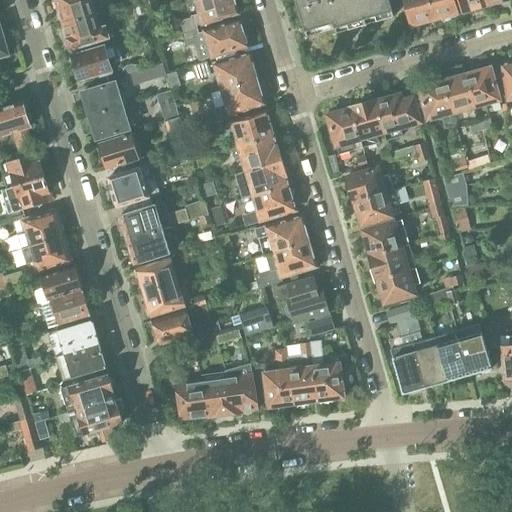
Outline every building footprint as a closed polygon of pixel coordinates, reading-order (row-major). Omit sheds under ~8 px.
[(55,0),(54,0),(62,26),(96,15),(101,13),(103,8),(100,0),(55,0)] [(160,10),(156,0),(147,0),(143,2),(147,14),(160,10)] [(195,0),(200,14),(191,17),(192,18),(181,22),(184,34),(198,30),(197,26),(203,24),(238,14),(234,0),(195,0)] [(295,0),(305,32),(318,28),(319,33),(347,25),(349,30),(367,25),(365,20),(375,17),(377,22),(395,17),(389,0),(295,0)] [(435,20),(429,0),(402,0),(410,27),(435,20)] [(429,0),(435,20),(459,14),(455,0),(429,0)] [(458,0),(462,13),(487,6),(484,0),(458,0)] [(96,15),(62,26),(70,50),(104,40),(115,37),(111,25),(101,28),(96,15)] [(149,19),(135,24),(138,35),(153,30),(149,19)] [(204,32),(205,32),(199,34),(198,30),(184,34),(188,47),(194,45),(200,61),(212,57),(212,58),(248,47),(240,21),(204,32)] [(0,57),(9,55),(0,24),(0,57)] [(112,72),(110,64),(115,62),(115,61),(119,59),(114,42),(72,55),(79,81),(112,72)] [(214,65),(222,91),(258,80),(250,54),(214,65)] [(212,76),(207,62),(193,66),(197,80),(212,76)] [(128,66),(124,69),(126,75),(131,73),(137,72),(135,65),(130,66),(129,66),(128,66)] [(137,72),(131,73),(134,84),(151,79),(148,68),(137,72)] [(490,68),(467,75),(482,131),(483,130),(484,134),(494,132),(486,103),(499,100),(490,68)] [(181,86),(177,73),(177,72),(167,75),(171,89),(181,86)] [(472,134),(482,131),(467,75),(443,82),(456,126),(457,126),(457,124),(468,120),(472,134)] [(90,115),(123,105),(119,92),(126,90),(123,79),(83,92),(90,115)] [(222,91),(229,115),(265,105),(258,80),(222,91)] [(446,129),(456,126),(443,82),(420,88),(428,120),(442,116),(446,129)] [(165,122),(180,117),(172,91),(157,95),(165,122)] [(375,100),(384,133),(387,141),(403,137),(401,130),(421,125),(416,105),(407,108),(403,95),(379,102),(378,100),(375,100)] [(377,135),(384,133),(375,100),(351,107),(352,110),(353,110),(358,129),(364,148),(379,143),(377,135)] [(0,135),(0,136),(14,132),(20,153),(33,149),(27,128),(31,127),(30,124),(31,121),(30,115),(27,113),(23,101),(6,106),(5,103),(0,104),(0,135)] [(131,130),(123,105),(90,115),(98,140),(131,130)] [(221,107),(207,112),(211,126),(225,122),(221,107)] [(339,155),(364,148),(358,129),(353,110),(352,110),(328,117),(339,155)] [(238,148),(275,137),(267,112),(231,122),(238,148)] [(165,123),(173,149),(187,144),(180,117),(165,122),(165,123)] [(99,144),(106,169),(139,159),(131,134),(99,144)] [(241,157),(246,172),(282,161),(275,137),(238,148),(231,150),(234,159),(241,157)] [(414,146),(417,155),(428,152),(425,143),(414,146)] [(171,167),(192,161),(187,144),(173,149),(166,151),(171,167)] [(193,148),(197,160),(207,157),(203,145),(193,148)] [(393,162),(389,150),(381,152),(384,165),(393,162)] [(428,152),(417,155),(419,163),(431,159),(428,152)] [(35,154),(7,163),(14,187),(46,177),(41,161),(37,163),(35,154)] [(339,173),(335,155),(327,158),(332,175),(339,173)] [(357,158),(360,170),(368,167),(366,155),(357,158)] [(489,155),(467,163),(468,168),(469,171),(492,163),(489,155)] [(197,160),(200,169),(209,166),(207,157),(197,160)] [(468,168),(467,163),(465,158),(449,162),(452,173),(468,168)] [(246,172),(253,196),(289,185),(282,161),(246,172)] [(118,207),(122,205),(149,197),(149,198),(161,195),(154,174),(151,175),(148,166),(109,178),(118,207)] [(353,203),(355,202),(394,191),(389,174),(381,177),(379,168),(346,177),(353,203)] [(447,187),(465,186),(463,174),(444,179),(447,187)] [(14,187),(1,191),(9,215),(49,202),(47,194),(50,193),(46,177),(14,187)] [(200,186),(204,198),(217,194),(213,182),(200,186)] [(297,212),(289,185),(253,196),(257,211),(243,216),(246,227),(297,212)] [(465,186),(447,187),(453,207),(464,206),(468,206),(465,186)] [(401,215),(394,191),(355,202),(362,226),(401,215)] [(199,218),(209,215),(202,195),(183,200),(186,209),(168,214),(165,201),(151,205),(149,198),(149,197),(122,205),(124,214),(121,215),(128,240),(172,226),(199,218)] [(440,198),(428,201),(431,211),(443,207),(441,198),(440,198)] [(216,226),(230,223),(225,206),(211,209),(216,226)] [(471,230),(464,206),(453,207),(459,233),(471,230)] [(443,207),(431,211),(433,219),(445,215),(443,207)] [(20,235),(24,249),(64,237),(57,213),(23,224),(26,233),(20,235)] [(209,215),(199,218),(202,227),(212,223),(209,215)] [(264,256),(266,255),(265,254),(309,241),(302,217),(266,227),(269,236),(259,238),(264,256)] [(370,255),(410,244),(402,220),(363,232),(370,255)] [(171,254),(169,245),(177,242),(172,226),(128,240),(136,265),(171,254)] [(228,233),(215,237),(219,251),(232,247),(228,233)] [(453,241),(450,233),(441,235),(438,236),(441,245),(453,241)] [(468,235),(465,238),(466,243),(471,244),(474,240),(472,236),(468,235)] [(29,262),(35,260),(38,272),(71,262),(64,237),(24,249),(29,262)] [(283,281),(282,277),(317,267),(309,241),(265,254),(266,255),(270,271),(255,276),(258,289),(283,281)] [(376,281),(378,280),(417,268),(410,244),(370,255),(368,256),(376,281)] [(199,248),(191,251),(193,259),(202,256),(199,248)] [(191,251),(190,250),(179,254),(182,262),(193,259),(191,251)] [(137,269),(144,292),(177,282),(170,259),(137,269)] [(473,284),(474,289),(481,287),(487,285),(481,263),(468,266),(473,284)] [(41,304),(83,291),(76,266),(35,278),(38,289),(35,290),(39,305),(41,304)] [(385,304),(416,294),(413,286),(421,284),(417,268),(378,280),(385,304)] [(462,275),(461,275),(449,279),(452,287),(465,283),(462,275)] [(330,312),(323,289),(323,288),(318,290),(314,276),(287,284),(290,298),(286,299),(287,303),(285,309),(287,317),(292,320),(293,323),(330,312)] [(177,282),(144,292),(152,317),(185,306),(177,282)] [(461,303),(457,290),(445,293),(449,306),(461,303)] [(91,316),(83,291),(41,304),(49,329),(91,316)] [(211,294),(204,296),(207,305),(214,302),(211,294)] [(193,299),(195,308),(207,305),(204,296),(193,299)] [(409,306),(387,312),(391,324),(398,322),(402,337),(411,335),(406,319),(413,317),(409,306)] [(268,309),(240,317),(246,337),(274,329),(268,309)] [(153,322),(160,346),(201,333),(202,337),(203,336),(215,333),(221,331),(218,321),(200,326),(199,325),(190,327),(185,311),(153,322)] [(413,317),(406,319),(411,335),(413,343),(413,344),(426,388),(448,382),(435,337),(423,341),(420,332),(421,332),(417,316),(413,317)] [(335,329),(332,317),(307,324),(309,337),(335,329)] [(49,333),(56,357),(99,344),(92,320),(49,333)] [(10,342),(19,339),(13,321),(5,323),(5,325),(10,342)] [(479,324),(457,331),(470,375),(492,369),(479,324)] [(497,324),(485,328),(488,340),(500,336),(497,324)] [(216,337),(219,345),(242,338),(239,330),(216,337)] [(457,331),(435,337),(448,382),(470,375),(457,331)] [(215,333),(203,336),(207,349),(219,345),(216,337),(215,333)] [(202,337),(191,340),(194,353),(207,349),(203,336),(202,337)] [(500,336),(488,340),(491,349),(501,348),(501,346),(500,336)] [(510,345),(501,346),(501,348),(504,380),(511,379),(511,336),(509,337),(510,345)] [(20,373),(31,370),(31,369),(29,361),(22,338),(19,339),(10,342),(17,364),(16,364),(19,373),(20,373)] [(321,342),(311,343),(314,366),(319,401),(345,398),(340,363),(324,365),(321,342)] [(301,355),(287,357),(294,405),(319,401),(314,366),(311,343),(300,344),(301,355)] [(107,369),(99,344),(56,357),(63,382),(107,369)] [(404,346),(391,350),(404,395),(426,388),(413,344),(404,346)] [(279,371),(264,373),(268,408),(294,405),(287,357),(286,349),(276,350),(279,371)] [(42,357),(29,361),(31,369),(45,365),(42,357)] [(173,359),(165,362),(171,382),(177,386),(182,420),(195,418),(195,421),(206,419),(206,417),(207,416),(202,383),(188,385),(187,373),(178,376),(173,359)] [(19,373),(16,364),(6,367),(8,376),(19,373)] [(252,365),(226,372),(227,374),(232,414),(242,413),(242,411),(244,411),(244,414),(255,412),(255,410),(258,409),(253,375),(252,365)] [(0,378),(8,376),(6,367),(0,369),(0,378)] [(24,386),(26,395),(27,396),(38,393),(31,370),(20,373),(24,386)] [(226,372),(202,376),(204,383),(202,383),(207,416),(208,416),(208,418),(221,416),(222,418),(228,417),(229,415),(232,414),(227,374),(226,372)] [(68,413),(115,399),(112,391),(113,390),(109,375),(61,389),(68,413)] [(25,396),(23,386),(14,389),(17,398),(25,396)] [(115,399),(68,413),(59,416),(62,425),(71,422),(75,437),(123,422),(118,407),(117,407),(115,399)] [(35,423),(45,421),(49,419),(47,412),(33,416),(34,418),(35,423)] [(40,441),(35,423),(34,418),(20,422),(23,430),(22,430),(29,453),(43,448),(40,441)] [(50,438),(45,421),(35,423),(40,441),(50,438)] [(23,430),(20,422),(10,425),(13,433),(22,430),(23,430)]
